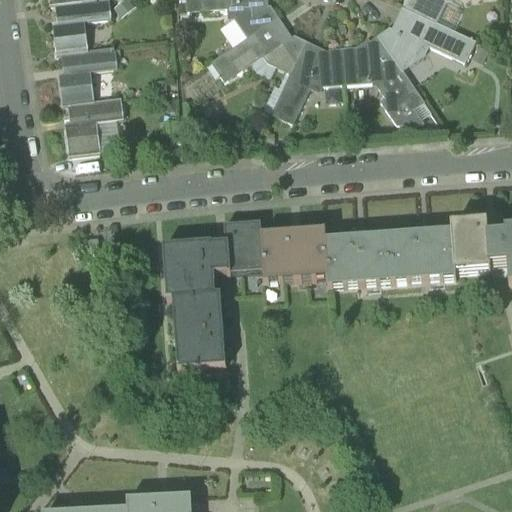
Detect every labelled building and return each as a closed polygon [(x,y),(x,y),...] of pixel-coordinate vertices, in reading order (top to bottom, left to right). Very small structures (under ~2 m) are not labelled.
[(49,0),(50,10),(57,10),(82,7),(81,0),(49,0)] [(265,12),(264,0),(186,0),(187,18),(237,14),(237,20),(234,22),(249,44),(276,25),(278,23),(271,12),(265,12)] [(402,14),(405,15),(435,29),(446,5),(443,4),(442,0),(413,0),(414,1),(408,1),(402,14)] [(57,61),(64,60),(88,57),(85,28),(111,25),(109,3),(82,7),(57,10),(60,29),(53,29),(57,61)] [(378,42),(380,44),(399,71),(420,57),(418,53),(421,48),(465,69),(475,48),(435,29),(405,15),(395,37),(390,34),(378,42)] [(290,45),(276,25),(249,44),(212,69),(225,88),(266,60),(269,66),(268,69),(291,80),(305,50),(307,48),(294,41),(290,45)] [(357,53),(343,54),(346,90),(372,88),(372,84),(377,80),(383,90),(378,93),(386,104),(381,107),(397,131),(404,130),(404,133),(417,132),(417,129),(424,129),(414,115),(424,108),(399,71),(380,44),(360,58),(357,53)] [(327,61),(305,50),(291,80),(272,120),(293,130),(314,86),(320,88),(320,92),(346,90),(343,54),(330,56),(327,61)] [(63,112),(70,111),(94,108),(91,78),(118,75),(115,54),(88,57),(64,60),(66,79),(59,80),(63,112)] [(121,105),(94,108),(70,111),(72,130),(66,131),(69,163),(101,159),(97,129),(124,126),(121,105)] [(167,127),(169,150),(182,149),(180,126),(167,127)] [(228,281),(264,278),(261,241),(261,229),(224,232),(226,252),(228,279),(228,281)] [(492,279),(491,273),(489,245),(488,231),(452,233),(453,241),(456,281),(492,279)] [(325,236),(261,241),(264,278),(265,289),(328,285),(326,247),(325,236)] [(453,241),(390,244),(393,292),(456,289),(456,281),(453,241)] [(390,244),(326,247),(328,285),(329,294),(329,295),(393,292),(390,244)] [(507,244),(489,245),(491,273),(509,272),(507,244)] [(88,246),(91,261),(101,259),(99,245),(88,246)] [(167,306),(173,306),(216,303),(215,280),(213,252),(212,250),(164,254),(167,306)] [(213,252),(215,280),(228,279),(226,252),(213,252)] [(221,303),(216,303),(173,306),(178,378),(226,374),(221,303)]
